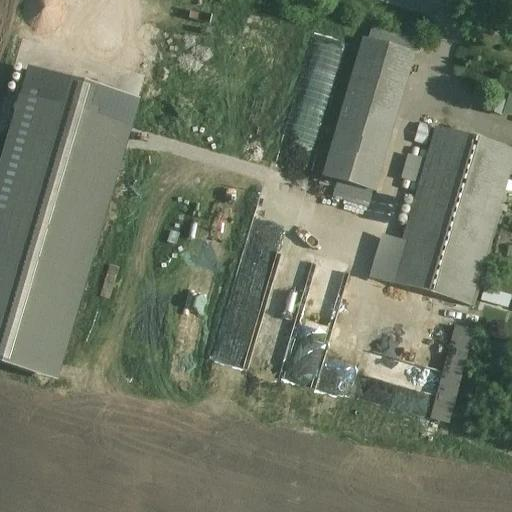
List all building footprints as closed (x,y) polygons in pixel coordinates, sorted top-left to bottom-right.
[(252,12),(235,64),(254,71),(272,19),(252,12)] [(276,92),(299,30),(280,23),(258,85),(276,92)] [(411,56),(362,42),(322,178),(371,193),(411,56)] [(28,72),(0,166),(0,212),(12,216),(52,79),(28,72)] [(52,79),(12,216),(0,212),(0,366),(53,382),(135,103),(52,79)] [(502,104),(489,100),(486,112),(498,116),(502,104)] [(511,152),(434,130),(389,285),(468,308),(508,171),(511,156),(511,152)] [(338,314),(319,380),(340,386),(360,320),(338,314)] [(475,335),(456,329),(429,420),(448,425),(475,335)]
